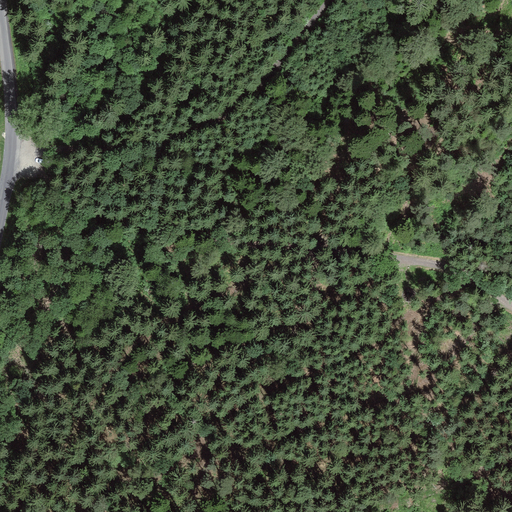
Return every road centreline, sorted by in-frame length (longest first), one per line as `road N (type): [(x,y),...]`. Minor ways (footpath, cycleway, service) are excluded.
road 1 (track): [(5,196),(461,270),(511,304)]
road 2 (track): [(331,0),(279,67),(232,107),(175,137),(11,159)]
road 3 (tertiary): [(1,0),(17,121),(0,227)]
